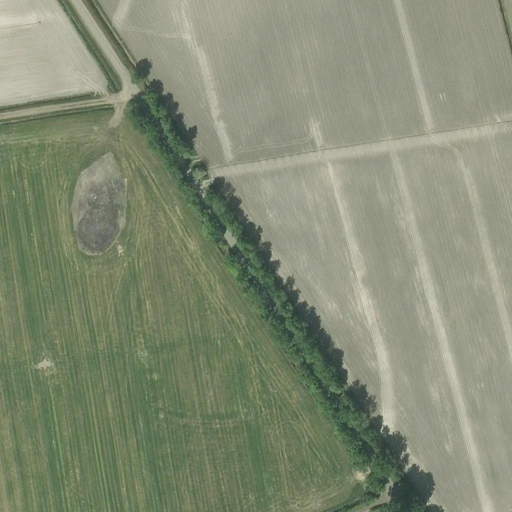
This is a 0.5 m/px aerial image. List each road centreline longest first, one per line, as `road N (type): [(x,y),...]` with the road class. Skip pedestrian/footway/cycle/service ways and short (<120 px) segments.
road 1 (unclassified): [(76,0),(407,511)]
road 2 (track): [(0,115),(137,93)]
